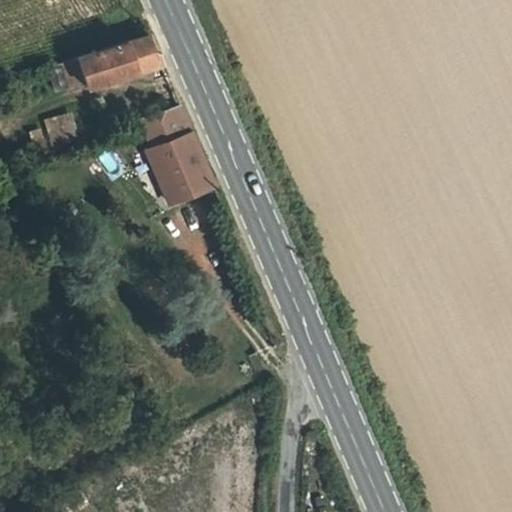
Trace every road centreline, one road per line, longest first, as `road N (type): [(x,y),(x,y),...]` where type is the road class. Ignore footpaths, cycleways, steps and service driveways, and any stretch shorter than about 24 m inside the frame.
road 1 (primary): [(164,0),(326,380)]
road 2 (unclassified): [(326,380),(294,412),(284,511)]
road 3 (primary): [(326,380),(382,511)]
